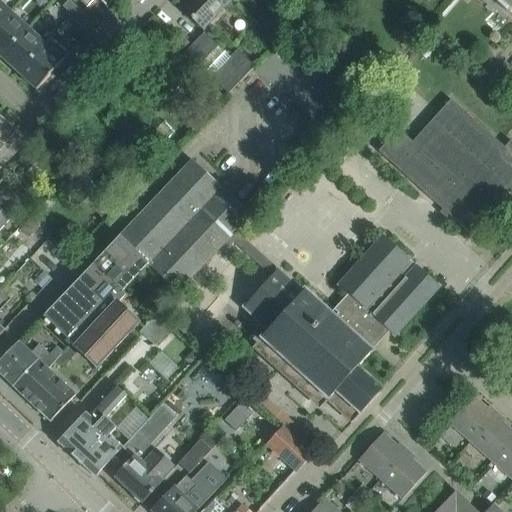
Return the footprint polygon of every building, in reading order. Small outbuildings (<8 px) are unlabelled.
[(79,9),(69,0),(68,0),(63,6),(73,15),(79,9)] [(202,29),(230,0),(232,0),(234,2),(236,0),(190,0),(182,9),(202,29)] [(0,23),(10,12),(0,2),(0,23)] [(95,24),(79,9),(73,15),(71,18),(87,33),(95,24)] [(0,56),(1,58),(28,28),(10,12),(0,23),(0,56)] [(46,44),(45,44),(28,28),(1,58),(19,74),(46,44)] [(255,67),(238,50),(230,58),(204,33),(186,53),(229,95),(255,67)] [(51,38),(45,44),(46,44),(19,74),(37,91),(69,55),(51,38)] [(511,194),(511,141),(511,140),(504,148),(451,100),(412,142),(398,129),(378,151),(472,236),(510,193),(511,194)] [(0,116),(0,151),(17,131),(0,116)] [(104,125),(96,133),(104,141),(112,133),(104,125)] [(225,245),(244,223),(251,216),(193,160),(172,181),(43,316),(76,348),(117,307),(124,300),(121,297),(148,269),(179,296),(225,245)] [(0,210),(0,226),(8,218),(0,210)] [(253,231),(244,223),(225,245),(230,249),(234,243),(247,255),(253,248),(245,240),(253,231)] [(369,348),(386,328),(395,336),(439,287),(416,266),(415,267),(408,261),(409,259),(383,236),(339,286),(353,299),(335,318),(305,290),(303,292),(278,270),(243,308),(268,330),(254,346),(280,370),(287,362),(302,376),(295,383),(322,407),(329,400),(354,422),(382,390),(358,367),(372,351),(369,348)] [(39,270),(26,284),(38,295),(51,281),(39,270)] [(0,335),(4,332),(0,328),(0,310),(11,299),(1,290),(0,290),(0,335)] [(92,373),(138,327),(117,307),(76,348),(72,352),(92,373)] [(174,329),(159,314),(141,332),(156,346),(174,329)] [(18,342),(0,360),(0,373),(13,386),(46,351),(39,345),(31,353),(18,342)] [(46,351),(13,386),(51,422),(75,395),(47,369),(55,360),(46,351)] [(147,367),(169,381),(179,365),(157,351),(147,367)] [(243,367),(232,379),(236,383),(247,371),(243,367)] [(132,441),(108,418),(129,395),(115,383),(59,443),(95,477),(122,447),(124,449),(132,441)] [(229,389),(226,393),(233,398),(236,395),(229,389)] [(182,391),(177,397),(180,400),(186,394),(182,391)] [(471,442),(495,415),(473,396),(449,423),(471,442)] [(152,453),(147,449),(162,433),(177,417),(164,406),(150,421),(132,441),(124,449),(133,457),(115,476),(133,493),(131,495),(139,502),(141,500),(143,503),(165,480),(176,469),(155,449),(152,453)] [(239,406),(227,419),(238,430),(251,418),(239,406)] [(492,462),(511,439),(511,431),(495,415),(471,442),(492,462)] [(265,444),(296,472),(312,454),(281,426),(265,444)] [(214,427),(179,463),(190,473),(224,436),(214,427)] [(381,480),(405,453),(383,433),(359,460),(381,480)] [(439,438),(434,443),(439,448),(444,443),(439,438)] [(511,479),(511,439),(492,462),(511,479)] [(403,499),(427,473),(405,453),(381,480),(403,499)] [(166,497),(152,511),(193,511),(197,509),(215,490),(197,474),(190,481),(186,476),(166,497)] [(363,484),(357,491),(364,498),(370,491),(363,484)] [(374,487),(370,491),(377,497),(380,493),(374,487)] [(357,491),(349,500),(356,507),(364,498),(357,491)] [(501,511),(493,504),(486,511),(477,511),(456,491),(435,511),(501,511)] [(488,491),(483,496),(490,503),(495,498),(488,491)] [(338,511),(324,499),(312,511),(338,511)] [(223,511),(224,511),(213,500),(202,511),(223,511)]
